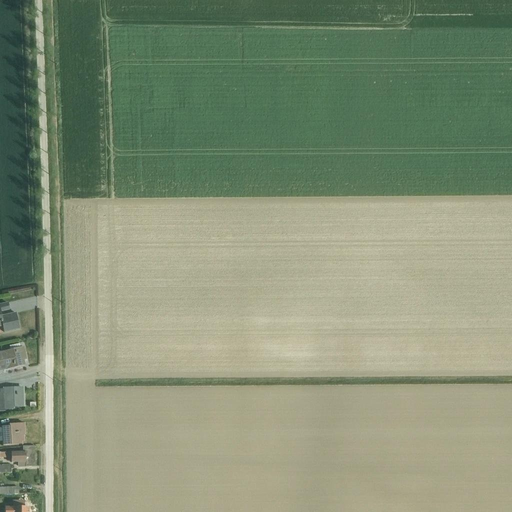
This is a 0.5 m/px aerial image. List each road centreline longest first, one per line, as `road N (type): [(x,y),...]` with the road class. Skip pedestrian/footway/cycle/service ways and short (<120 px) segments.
road 1 (track): [(48,0),(60,511)]
road 2 (unclassified): [(49,511),(38,0)]
road 3 (track): [(112,511),(111,400),(102,392),(58,393)]
